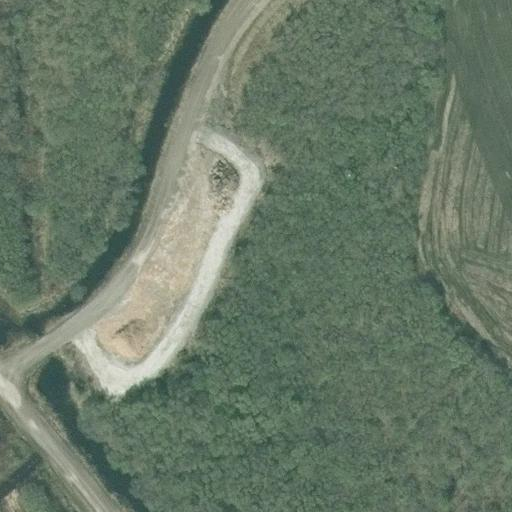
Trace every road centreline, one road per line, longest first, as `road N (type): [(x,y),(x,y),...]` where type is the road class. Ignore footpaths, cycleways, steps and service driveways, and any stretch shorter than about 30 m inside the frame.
road 1 (track): [(0,369),(113,292),(144,251),(205,76),(253,0)]
road 2 (track): [(0,387),(99,511)]
